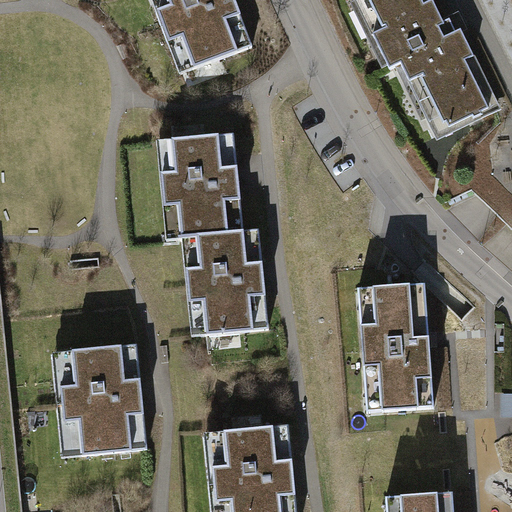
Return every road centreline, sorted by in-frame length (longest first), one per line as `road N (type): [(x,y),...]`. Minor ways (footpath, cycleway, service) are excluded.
road 1 (unknown): [(319,55),(258,99),(317,511)]
road 2 (residential): [(294,0),(366,142),(410,204),(511,303)]
road 3 (unknown): [(419,213),(415,246),(479,341),(491,511)]
